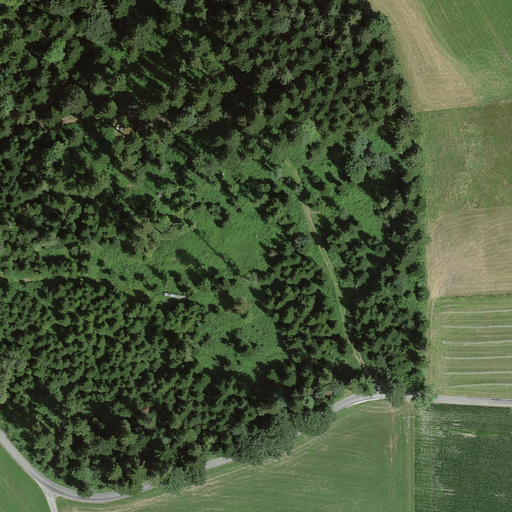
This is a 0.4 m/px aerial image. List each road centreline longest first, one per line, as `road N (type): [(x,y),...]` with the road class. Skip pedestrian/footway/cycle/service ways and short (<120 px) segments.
road 1 (track): [(32,122),(204,120),(271,145),(304,193),(370,394)]
road 2 (residential): [(48,484),(79,496),(130,491),(288,436),(370,394),(511,402)]
road 3 (track): [(103,0),(45,108),(0,139)]
